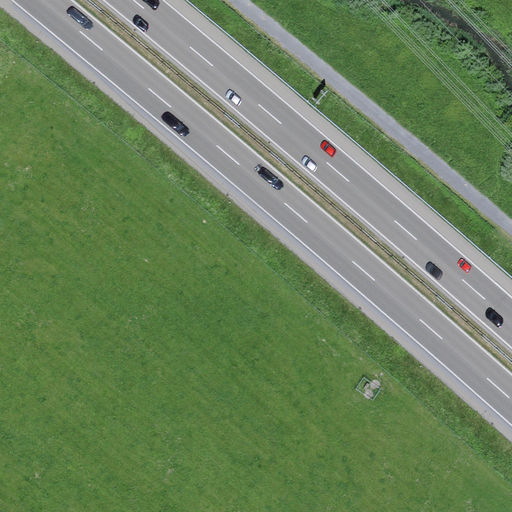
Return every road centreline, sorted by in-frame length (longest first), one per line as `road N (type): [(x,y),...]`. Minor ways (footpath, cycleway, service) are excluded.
road 1 (motorway): [(39,0),(511,402)]
road 2 (motorway): [(511,322),(134,0)]
road 3 (track): [(511,228),(237,0)]
